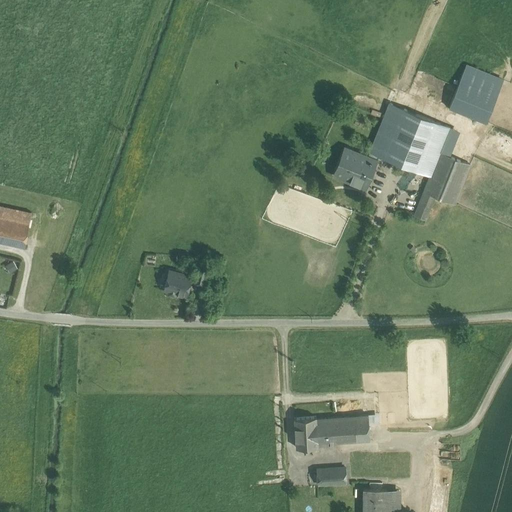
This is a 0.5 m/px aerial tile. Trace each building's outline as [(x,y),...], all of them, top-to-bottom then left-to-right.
[(503,80),(465,65),(449,107),(487,122),(503,80)] [(450,126),(389,102),(370,150),(378,154),(430,175),(431,175),(440,152),(450,126)] [(368,156),(344,147),(333,174),(366,187),(377,159),(376,159),(378,154),(370,150),(368,156)] [(470,164),(440,152),(431,175),(430,175),(424,190),(435,194),(455,202),(470,164)] [(435,194),(424,190),(415,213),(426,217),(435,194)] [(31,211),(0,205),(0,204),(0,215),(29,222),(31,211)] [(0,215),(0,240),(24,246),(29,222),(0,215)] [(11,270),(17,267),(14,259),(7,263),(11,270)] [(210,266),(198,262),(193,280),(205,283),(210,266)] [(191,275),(169,269),(164,288),(168,289),(168,292),(175,294),(177,292),(186,294),(191,275)] [(368,414),(316,418),(318,445),(333,444),(333,442),(370,439),(368,414)] [(316,416),(294,417),(296,446),(318,445),(316,418),(316,416)] [(345,466),(327,467),(328,483),(346,482),(345,466)] [(327,467),(317,468),(318,483),(328,483),(327,467)] [(400,511),(401,488),(363,488),(363,511),(400,511)]
